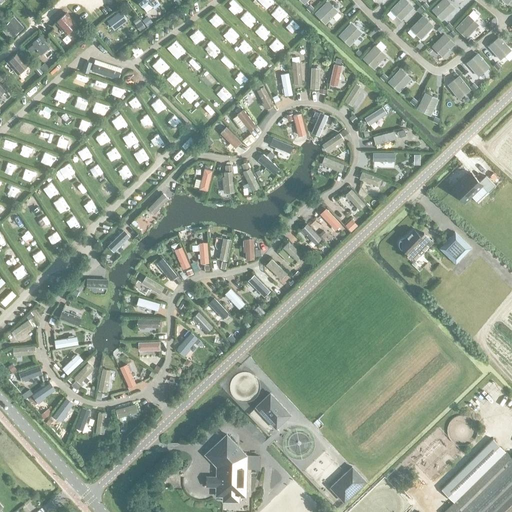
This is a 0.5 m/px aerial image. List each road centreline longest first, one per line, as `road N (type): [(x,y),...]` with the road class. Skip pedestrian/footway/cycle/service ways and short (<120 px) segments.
road 1 (residential): [(89,496),(511,92)]
road 2 (secondary): [(89,496),(0,398)]
